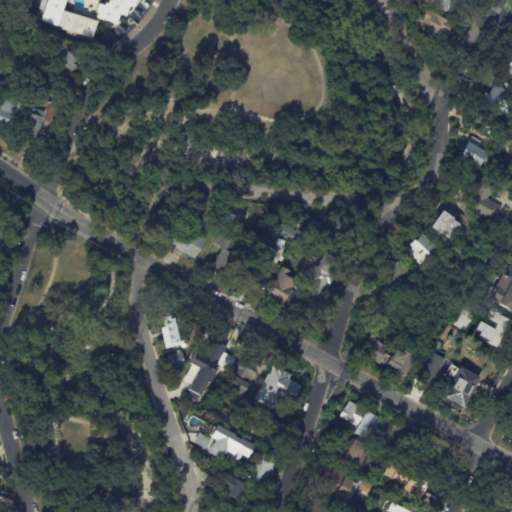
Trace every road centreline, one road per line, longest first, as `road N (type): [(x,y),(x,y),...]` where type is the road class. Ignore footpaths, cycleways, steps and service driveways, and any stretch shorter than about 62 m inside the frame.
road 1 (residential): [(505,0),(436,96),(437,163),(352,279),(281,511)]
road 2 (residential): [(397,215),(366,199),(193,185),(169,191),(152,210),(132,297),(190,511)]
road 3 (residential): [(172,0),(162,25),(91,93),(45,198),(0,340),(20,511)]
road 4 (tertiary): [(128,250),(511,461)]
road 5 (residential): [(511,385),(477,442),(454,511)]
